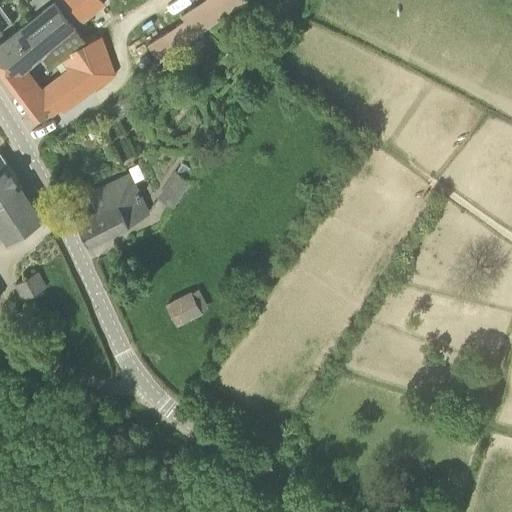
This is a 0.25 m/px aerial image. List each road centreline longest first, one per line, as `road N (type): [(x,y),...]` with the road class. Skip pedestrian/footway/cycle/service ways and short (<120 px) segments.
road 1 (tertiary): [(320,511),(140,382),(0,106)]
road 2 (track): [(0,357),(110,386),(140,382)]
